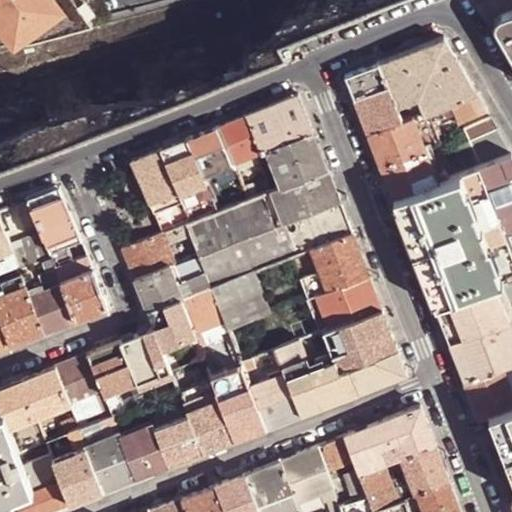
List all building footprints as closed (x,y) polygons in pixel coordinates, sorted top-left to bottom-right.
[(0,0),(0,42),(20,37),(114,14),(110,0),(0,0)] [(511,8),(501,13),(498,15),(495,21),(496,28),(511,54),(511,8)] [(477,90),(444,35),(378,62),(396,106),(397,105),(409,101),(417,97),(419,101),(423,111),(450,100),(477,90)] [(369,133),(403,120),(397,105),(396,106),(378,62),(345,75),(358,107),(369,133)] [(489,109),(477,90),(450,100),(455,112),(460,123),(489,109)] [(316,131),(300,92),(249,112),(264,151),(266,150),(316,131)] [(455,112),(450,100),(423,111),(413,116),(425,148),(444,141),(437,120),(455,112)] [(249,112),(220,124),(234,163),(246,159),(257,155),(256,153),(261,152),(264,151),(249,112)] [(425,148),(413,116),(410,116),(403,120),(369,133),(379,159),(394,198),(438,180),(433,169),(425,148)] [(234,163),(220,124),(191,134),(206,174),(220,169),(228,166),(234,163)] [(511,151),(511,149),(501,130),(453,147),(458,160),(463,171),(477,165),(511,151)] [(329,167),(316,131),(266,150),(278,179),(281,186),(329,167)] [(191,134),(162,145),(167,156),(181,192),(196,186),(198,191),(201,198),(213,193),(210,185),(206,174),(191,134)] [(162,145),(133,156),(135,163),(137,167),(152,203),(181,192),(167,156),(162,145)] [(511,151),(477,165),(511,250),(511,151)] [(246,159),(234,163),(237,170),(260,162),(258,159),(257,155),(246,159)] [(463,171),(458,160),(433,169),(438,180),(448,176),(460,172),(463,171)] [(234,163),(228,166),(233,178),(239,176),(237,170),(234,163)] [(511,250),(477,165),(463,171),(460,172),(502,279),(511,275),(511,250)] [(334,179),(329,167),(281,186),(271,189),(284,223),(309,213),(342,201),(334,179)] [(210,185),(224,180),(220,169),(206,174),(210,185)] [(502,279),(460,172),(448,176),(491,284),(494,283),(502,279)] [(491,284),(448,176),(438,180),(394,198),(401,217),(408,235),(424,274),(425,276),(437,305),(491,284)] [(265,177),(243,186),(248,198),(270,190),(268,183),(265,177)] [(281,186),(278,179),(273,181),(268,183),(270,190),(271,189),(281,186)] [(61,184),(30,195),(44,231),(45,237),(77,225),(70,208),(61,184)] [(196,186),(181,192),(183,196),(183,197),(198,191),(196,186)] [(284,223),(271,189),(270,190),(248,198),(241,201),(238,203),(219,210),(199,217),(193,220),(188,222),(195,240),(200,253),(208,274),(211,280),(215,279),(217,285),(257,270),(296,254),(284,223)] [(238,203),(232,189),(214,196),(219,210),(238,203)] [(181,192),(152,203),(153,208),(183,196),(181,192)] [(351,222),(342,201),(309,213),(322,245),(355,232),(351,222)] [(322,245),(309,213),(284,223),(296,254),(313,248),(322,245)] [(0,215),(0,253),(13,249),(11,244),(6,229),(0,215)] [(195,240),(188,222),(183,224),(180,225),(185,237),(188,243),(195,240)] [(85,246),(77,225),(45,237),(50,247),(52,255),(53,256),(54,259),(85,246)] [(165,236),(168,244),(185,237),(180,225),(163,232),(165,236)] [(45,237),(44,231),(27,238),(19,241),(11,244),(13,249),(18,264),(20,268),(42,260),(53,256),(52,255),(50,247),(45,237)] [(165,236),(163,232),(124,247),(130,264),(136,278),(170,265),(176,263),(175,260),(173,256),(168,244),(165,236)] [(361,249),(355,232),(322,245),(313,248),(323,272),(329,289),(370,272),(361,249)] [(0,270),(18,264),(13,249),(0,253),(0,270)] [(53,256),(42,260),(46,270),(57,266),(54,259),(53,256)] [(75,262),(58,269),(59,271),(62,279),(80,273),(94,267),(90,256),(76,262),(75,262)] [(179,285),(170,265),(136,278),(142,294),(149,312),(180,300),(184,298),(179,285)] [(46,270),(38,273),(42,283),(44,287),(63,281),(62,279),(59,271),(58,269),(57,266),(46,270)] [(94,267),(80,273),(62,279),(63,281),(78,320),(110,308),(102,286),(94,267)] [(227,321),(230,328),(269,313),(273,311),(257,270),(217,285),(214,287),(227,321)] [(329,289),(323,272),(307,280),(313,295),(316,294),(329,289)] [(329,289),(316,294),(324,313),(321,314),(327,329),(329,328),(384,307),(379,296),(373,281),(370,272),(329,289)] [(211,280),(208,274),(179,285),(184,298),(214,287),(211,280)] [(78,320),(63,281),(44,287),(36,291),(30,293),(44,333),(62,326),(78,320)] [(28,288),(30,293),(36,291),(44,287),(42,283),(28,288)] [(494,283),(491,284),(437,305),(442,320),(451,342),(511,319),(509,312),(508,311),(504,303),(494,283)] [(28,288),(26,284),(0,292),(0,314),(12,345),(30,338),(44,333),(30,293),(28,288)] [(227,321),(214,287),(184,298),(180,300),(194,334),(202,330),(227,321)] [(316,294),(313,295),(321,314),(324,313),(316,294)] [(194,334),(180,300),(149,312),(152,321),(155,327),(154,327),(163,350),(195,338),(194,334)] [(387,316),(384,307),(329,328),(344,368),(345,369),(400,347),(396,339),(391,325),(387,316)] [(0,349),(12,345),(0,314),(0,349)] [(511,318),(511,319),(451,342),(456,356),(465,379),(502,364),(511,360),(511,318)] [(163,350),(154,327),(138,333),(121,340),(135,377),(140,388),(173,376),(172,371),(166,357),(163,350)] [(202,330),(194,334),(195,338),(198,344),(199,346),(207,343),(202,330)] [(317,378),(302,338),(282,345),(276,348),(285,372),(302,413),(313,409),(327,404),(317,378)] [(135,377),(121,340),(103,347),(89,352),(103,389),(115,384),(128,379),(135,377)] [(409,371),(400,347),(345,369),(354,393),(381,383),(409,371)] [(103,389),(89,352),(73,359),(56,365),(70,402),(94,392),(103,389)] [(255,364),(253,356),(243,360),(246,368),(252,366),(255,364)] [(511,388),(511,360),(502,364),(511,388)] [(470,393),(480,417),(490,413),(511,404),(511,388),(502,364),(465,379),(470,393)] [(70,402),(56,365),(39,372),(24,378),(34,405),(38,414),(70,402)] [(212,379),(215,386),(228,381),(223,366),(209,372),(211,378),(212,379)] [(340,369),(317,378),(327,404),(342,398),(354,393),(345,369),(344,368),(341,370),(340,369)] [(215,386),(212,379),(192,388),(185,371),(173,376),(176,383),(179,388),(205,451),(224,444),(236,439),(219,398),(215,386)] [(302,413),(285,372),(253,384),(269,426),(287,419),(302,413)] [(249,375),(229,384),(233,392),(253,384),(250,377),(249,375)] [(140,388),(135,377),(128,379),(135,398),(137,405),(145,401),(142,396),(140,388)] [(34,405),(24,378),(9,383),(0,386),(0,400),(4,411),(6,416),(17,442),(19,447),(22,450),(38,444),(48,440),(39,416),(38,414),(34,405)] [(215,386),(219,398),(233,392),(229,384),(228,381),(215,386)] [(179,388),(176,383),(169,386),(170,387),(171,391),(179,388)] [(122,403),(115,384),(103,389),(111,408),(121,403),(122,403)] [(269,426),(253,384),(233,392),(219,398),(236,439),(256,431),(269,426)] [(145,401),(165,394),(164,390),(162,386),(158,388),(158,389),(142,396),(145,401)] [(205,451),(179,388),(171,391),(165,394),(145,401),(170,465),(191,457),(205,451)] [(111,408),(103,389),(94,392),(104,417),(114,414),(111,408)] [(170,465),(145,401),(137,405),(129,407),(124,410),(114,414),(120,432),(138,477),(158,469),(170,465)] [(124,410),(121,403),(111,408),(114,414),(124,410)] [(429,423),(422,403),(390,415),(396,432),(405,453),(436,440),(429,423)] [(511,404),(490,413),(498,435),(511,471),(511,404)] [(89,423),(82,406),(73,410),(76,416),(80,427),(89,423)] [(6,416),(4,411),(2,412),(0,412),(0,505),(18,498),(36,491),(19,447),(17,442),(6,416)] [(104,417),(100,419),(106,437),(120,432),(114,414),(104,417)] [(396,432),(390,415),(385,417),(374,421),(381,438),(396,432)] [(60,422),(65,433),(71,431),(80,427),(76,416),(60,422)] [(106,437),(100,419),(89,423),(80,427),(85,439),(87,445),(106,437)] [(381,438),(374,421),(346,432),(358,464),(360,470),(384,461),(389,459),(387,454),(381,438)] [(85,439),(80,427),(71,431),(76,443),(85,439)] [(138,477),(120,432),(106,437),(87,445),(91,454),(105,489),(125,482),(138,477)] [(358,464),(346,432),(331,438),(319,443),(331,475),(358,464)] [(72,451),(65,433),(48,440),(55,458),(66,453),(72,451)] [(442,456),(436,440),(405,453),(401,455),(409,475),(416,493),(418,492),(451,479),(442,456)] [(331,475),(319,443),(299,451),(281,458),(296,500),(326,488),(335,484),(331,475)] [(70,463),(66,453),(55,458),(59,467),(70,463)] [(105,489),(91,454),(70,463),(59,467),(63,480),(72,502),(92,495),(105,489)] [(265,464),(247,471),(262,511),(301,511),(296,500),(281,458),(265,464)] [(386,465),(384,461),(360,470),(369,491),(375,508),(399,500),(395,489),(386,465)] [(369,491),(360,470),(345,476),(354,497),(369,491)] [(262,511),(247,471),(228,479),(216,484),(226,511),(262,511)] [(416,493),(409,475),(396,480),(399,488),(403,498),(405,498),(416,493)] [(464,511),(459,500),(451,479),(418,492),(424,511),(464,511)] [(72,502),(63,480),(36,491),(18,498),(22,511),(47,511),(50,511),(72,502)] [(226,511),(216,484),(196,491),(183,496),(188,511),(226,511)] [(335,484),(326,488),(335,511),(343,508),(341,503),(338,495),(335,484)] [(403,498),(399,488),(395,489),(399,500),(403,498)] [(376,511),(375,508),(369,491),(354,497),(341,503),(343,508),(344,511),(376,511)] [(418,492),(416,493),(405,498),(410,511),(421,511),(424,511),(418,492)] [(188,511),(183,496),(163,504),(149,509),(150,511),(188,511)] [(410,511),(405,498),(403,498),(399,500),(375,508),(376,511),(410,511)]
